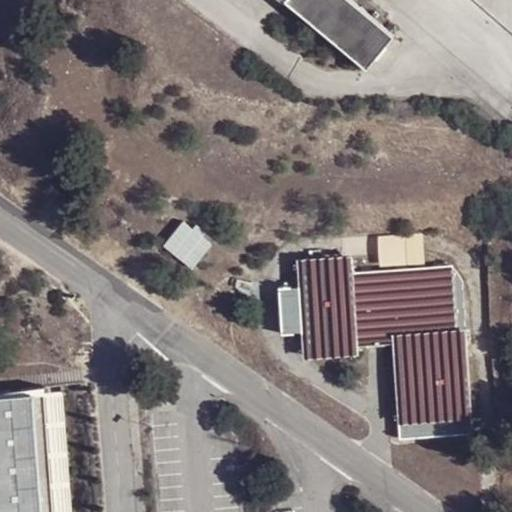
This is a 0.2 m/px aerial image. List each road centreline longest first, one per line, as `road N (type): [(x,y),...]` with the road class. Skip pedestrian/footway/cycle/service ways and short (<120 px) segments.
road 1 (unclassified): [(421,511),(106,299)]
road 2 (unclassified): [(449,29),(377,84),(341,88),(310,76),(205,0)]
road 3 (unclassified): [(106,299),(124,511)]
road 4 (unclassified): [(106,299),(0,220)]
